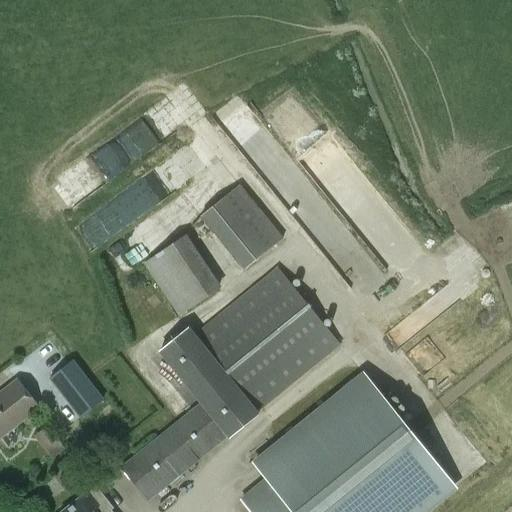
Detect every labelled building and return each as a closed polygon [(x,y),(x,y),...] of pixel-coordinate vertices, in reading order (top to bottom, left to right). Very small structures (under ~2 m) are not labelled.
[(204,217),(247,270),(285,239),(242,187),(204,217)] [(178,316),(222,287),(187,235),(143,264),(178,316)] [(259,415),(258,413),(340,345),(277,267),(195,334),(190,327),(159,352),(200,403),(120,467),(148,501),(227,437),(228,439),(259,415)] [(102,399),(73,361),(50,379),(80,417),(102,399)] [(430,511),(459,488),(368,380),(361,372),(252,464),(265,479),(241,499),(251,511),(430,511)] [(18,382),(0,395),(0,437),(0,438),(39,408),(18,382)] [(47,448),(55,458),(65,450),(57,440),(47,448)] [(110,511),(109,510),(112,508),(97,488),(88,495),(86,494),(62,511),(110,511)]
